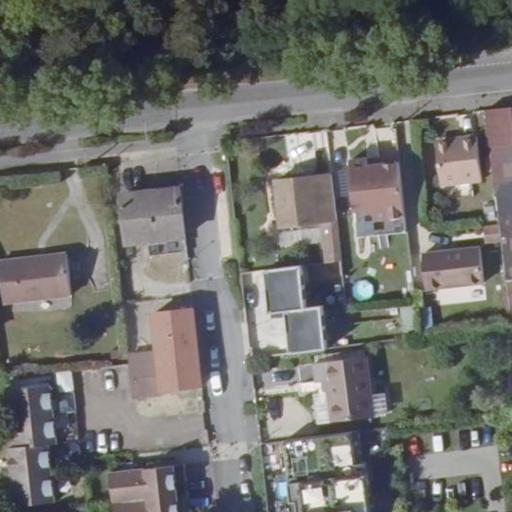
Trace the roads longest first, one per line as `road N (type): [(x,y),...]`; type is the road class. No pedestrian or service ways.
road 1 (unclassified): [(220,511),(228,474),(183,106)]
road 2 (secondary): [(183,106),(511,71)]
road 3 (secondary): [(0,126),(183,106)]
